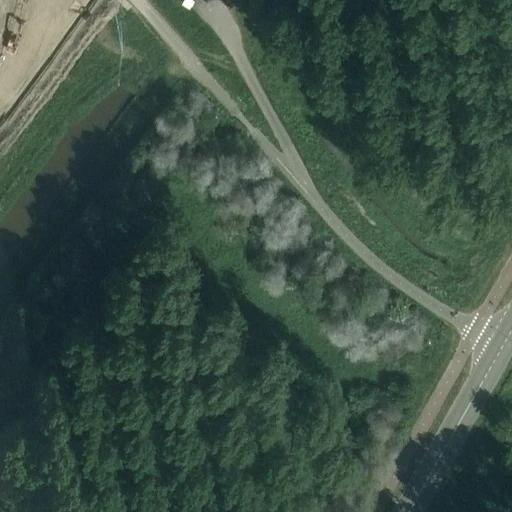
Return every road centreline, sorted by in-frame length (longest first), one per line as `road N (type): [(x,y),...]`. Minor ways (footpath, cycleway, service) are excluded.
road 1 (unclassified): [(501,346),(370,261),(259,139)]
road 2 (tertiary): [(406,511),(501,346)]
road 3 (unclassified): [(215,91),(136,0)]
